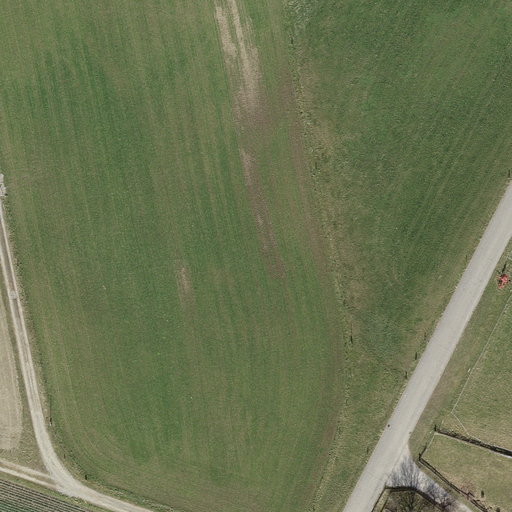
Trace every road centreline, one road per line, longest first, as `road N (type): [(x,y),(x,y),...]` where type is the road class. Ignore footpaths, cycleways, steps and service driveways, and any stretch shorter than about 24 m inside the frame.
road 1 (tertiary): [(363,511),(511,228)]
road 2 (track): [(71,490),(41,425),(0,220)]
road 3 (track): [(0,465),(131,511)]
